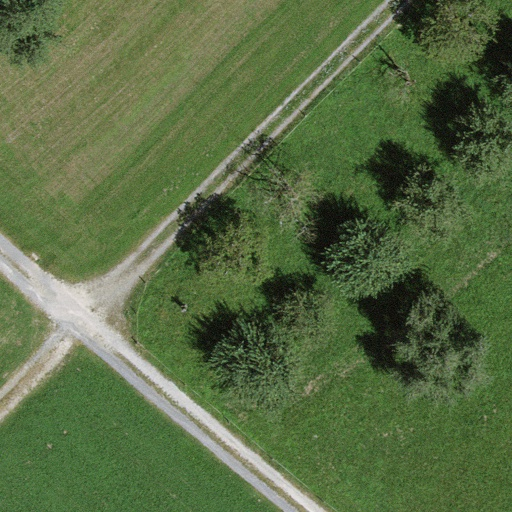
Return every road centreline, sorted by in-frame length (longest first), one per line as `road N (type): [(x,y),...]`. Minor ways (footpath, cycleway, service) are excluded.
road 1 (track): [(80,327),(406,0)]
road 2 (track): [(0,251),(305,511)]
